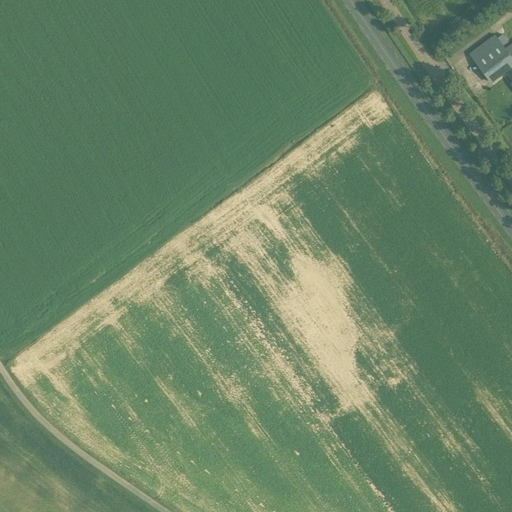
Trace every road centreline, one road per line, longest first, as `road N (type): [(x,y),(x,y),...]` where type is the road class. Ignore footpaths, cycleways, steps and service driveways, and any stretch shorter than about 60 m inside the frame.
road 1 (primary): [(511,231),(350,0)]
road 2 (unclassified): [(166,511),(49,428),(0,367)]
road 3 (unclassified): [(511,175),(385,0)]
